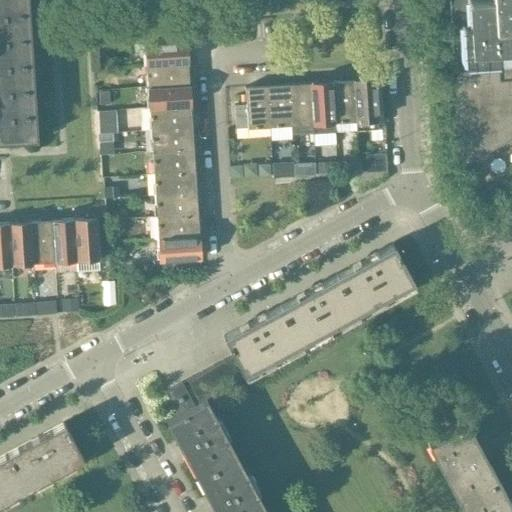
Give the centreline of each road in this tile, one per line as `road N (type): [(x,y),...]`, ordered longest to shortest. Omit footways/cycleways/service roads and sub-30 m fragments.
road 1 (residential): [(233,283),(211,57),(269,53)]
road 2 (residential): [(233,283),(413,185)]
road 3 (residential): [(511,364),(413,185)]
road 4 (residential): [(413,185),(399,0)]
road 5 (residential): [(94,357),(179,511)]
road 6 (residential): [(94,357),(233,283)]
